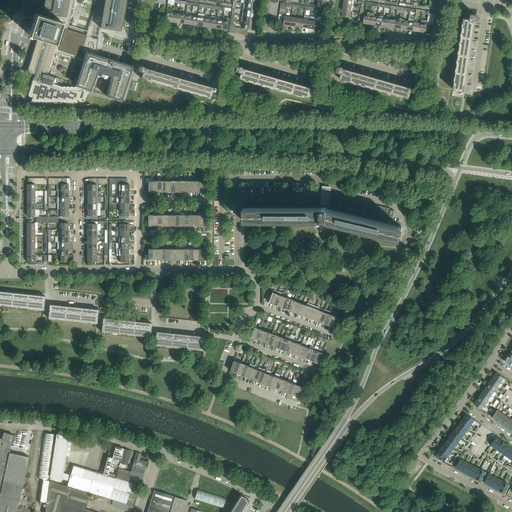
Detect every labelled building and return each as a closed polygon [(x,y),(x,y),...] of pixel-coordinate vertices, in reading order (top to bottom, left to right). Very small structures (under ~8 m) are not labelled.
[(29,35),(30,35),(37,37),(38,37),(27,72),(30,73),(35,74),(34,76),(33,76),(33,77),(34,77),(28,95),(32,97),(30,102),(31,102),(31,100),(35,102),(35,100),(39,102),(39,101),(43,102),(43,101),(46,102),(47,101),(50,102),(51,101),(54,102),(54,101),(58,102),(58,101),(62,102),(62,101),(65,102),(66,101),(69,102),(70,101),(73,102),(73,101),(77,102),(78,100),(83,102),(86,94),(87,91),(88,90),(90,91),(98,72),(111,77),(106,96),(122,100),(130,75),(132,66),(100,56),(95,55),(98,39),(63,28),(65,28),(66,25),(64,25),(67,17),(70,18),(72,12),(74,4),(74,0),(95,0),(96,2),(97,4),(97,6),(97,8),(96,9),(93,14),(92,18),(90,23),(89,26),(100,27),(100,28),(101,28),(116,30),(121,31),(121,27),(125,0),(44,0),(44,4),(43,10),(43,13),(45,13),(44,16),(36,14),(35,13),(35,14),(33,20),(33,21),(31,27),(31,28),(29,33),(29,35)] [(349,17),(351,17),(352,11),(342,10),(342,16),(344,16),(344,19),(349,20),(349,17)] [(363,23),(369,24),(371,12),(368,12),(367,15),(364,15),(363,23)] [(203,26),(204,18),(204,15),(198,14),(197,17),(196,25),(203,26)] [(379,17),(377,17),(375,25),(382,26),(383,17),(383,14),(380,14),(379,17)] [(395,19),(394,28),(400,29),(402,19),(403,14),(400,14),(399,20),(395,19)] [(463,18),(453,89),(458,90),(458,91),(460,92),(460,94),(463,94),(474,20),(475,20),(478,20),(478,15),(476,15),(470,14),(470,15),(466,14),(465,19),(463,18)] [(252,23),(253,17),(242,15),(241,22),(244,22),(252,23)] [(228,30),(229,18),(226,18),(226,21),(223,20),(221,29),(228,30)] [(420,23),(419,32),(426,33),(426,30),(427,23),(428,21),(421,20),(420,23)] [(140,76),(141,76),(140,78),(210,98),(211,93),(212,93),(213,90),(215,91),(216,88),(144,67),(145,64),(139,63),(139,65),(138,65),(137,70),(138,71),(137,75),(140,76)] [(238,71),(237,75),(241,76),(240,78),(309,98),(311,93),(312,93),(313,91),(315,92),(316,89),(243,68),(244,67),(244,64),(239,64),(239,66),(238,65),(237,71),(238,71)] [(415,89),(343,68),(343,67),(344,64),(336,64),(335,65),(333,64),(329,79),(339,82),(340,79),(409,98),(411,92),(412,93),(412,91),(414,92),(415,89)] [(58,184),(57,184),(57,191),(58,191),(68,191),(68,190),(68,188),(70,188),(70,184),(70,178),(66,178),(66,184),(63,184),(60,184),(58,184)] [(324,221),(325,221),(325,220),(327,221),(326,222),(399,240),(402,228),(400,228),(400,226),(391,224),(391,223),(391,221),(394,210),(390,209),(391,208),(382,206),(330,194),(331,189),(322,188),(320,207),(313,207),(313,201),(243,201),(243,221),(318,221),(318,220),(320,220),(320,221),(321,221),(321,222),(322,222),(322,223),(323,223),(323,222),(324,222),(324,221)] [(97,209),(86,209),(87,209),(87,216),(90,216),(90,219),(97,219),(97,216),(97,209)] [(119,209),(119,219),(126,219),(126,216),(129,216),(129,209),(119,209)] [(87,230),(97,230),(97,224),(97,221),(90,221),(90,224),(87,224),(87,230)] [(119,227),(117,227),(117,230),(119,230),(129,230),(129,224),(126,224),(126,221),(119,221),(119,224),(119,227)] [(35,255),(27,255),(27,261),(30,262),(30,264),(36,264),(36,262),(35,262),(35,259),(35,255)] [(0,291),(0,305),(6,306),(6,304),(11,305),(11,306),(12,293),(0,291)] [(278,291),(277,294),(273,304),(278,306),(282,293),(278,291)] [(273,304),(277,294),(273,292),(269,302),(273,304)] [(27,307),(29,294),(12,293),(11,306),(11,305),(16,306),(16,307),(22,307),(22,306),(27,307),(27,308),(27,307)] [(282,307),(286,297),(282,295),(283,293),(282,293),(278,306),(282,307)] [(29,294),(27,307),(32,307),(32,308),(38,309),(38,308),(43,308),(43,310),(45,296),(29,294)] [(286,309),(290,299),(286,297),(282,307),(286,309)] [(290,311),(294,300),(290,299),(286,309),(290,311)] [(294,312),(298,302),(294,300),(290,311),(294,312)] [(299,314),(302,303),(298,302),(294,312),(299,314)] [(303,315),(307,305),(302,303),(299,314),(303,315)] [(307,305),(303,315),(307,317),(312,304),(308,303),(307,305)] [(64,320),(66,306),(49,304),(48,318),(49,317),(53,317),(53,319),(59,319),(59,318),(64,319),(64,320)] [(312,304),(307,317),(311,319),(316,306),(312,304)] [(81,321),(81,320),(82,308),(66,306),(64,320),(65,319),(69,319),(69,320),(75,321),(76,320),(80,320),(80,321),(81,321)] [(316,306),(311,319),(315,320),(320,308),(316,306)] [(82,308),(81,320),(85,321),(85,322),(92,323),(92,321),(96,322),(96,323),(97,323),(98,309),(82,308)] [(320,308),(315,320),(320,322),(323,312),(324,309),(320,308)] [(324,324),(328,313),(323,312),(320,322),(324,324)] [(328,325),(332,315),(328,313),(324,324),(328,325)] [(332,327),(336,316),(332,315),(328,325),(332,327)] [(337,328),(340,318),(336,316),(332,327),(337,328)] [(103,318),(101,332),(102,332),(102,331),(107,331),(106,332),(113,333),(113,332),(118,332),(117,333),(118,333),(119,320),(103,318)] [(119,320),(118,333),(118,332),(123,333),(123,334),(129,335),(129,333),(134,334),(133,335),(134,335),(134,334),(135,321),(119,320)] [(150,337),(152,323),(135,321),(134,334),(139,334),(139,336),(145,336),(145,335),(150,336),(150,337)] [(251,337),(255,339),(259,328),(255,327),(251,337)] [(255,339),(259,340),(263,330),(259,328),(255,339)] [(259,340),(264,342),(268,332),(263,330),(259,340)] [(156,331),(154,345),(155,345),(155,344),(160,344),(160,346),(166,346),(166,345),(171,346),(171,347),(172,333),(156,331)] [(272,333),(268,344),(272,345),(276,335),(277,333),(273,331),(272,333)] [(268,332),(264,342),(268,344),(272,333),(268,332)] [(187,349),(188,335),(172,333),(171,347),(171,346),(176,346),(176,347),(182,348),(182,347),(187,347),(187,349)] [(284,338),(280,348),(285,350),(290,337),(290,336),(286,334),(284,338)] [(188,335),(187,349),(187,347),(192,348),(192,349),(198,350),(198,349),(203,349),(203,350),(203,351),(205,337),(188,335)] [(276,335),(272,345),(276,347),(280,337),(276,335)] [(284,338),(280,337),(276,347),(280,348),(284,338)] [(290,337),(285,350),(289,352),(293,341),(294,339),(290,337)] [(293,341),(289,352),(293,353),(297,343),(293,341)] [(301,345),(297,343),(293,353),(297,355),(301,345)] [(297,355),(301,357),(305,346),(301,345),(297,355)] [(301,357),(306,358),(310,348),(305,346),(301,357)] [(310,348),(306,358),(310,360),(315,348),(310,346),(310,348)] [(315,348),(310,360),(314,361),(319,347),(315,346),(315,348)] [(324,349),(319,347),(314,361),(318,363),(322,353),(324,349)] [(230,371),(237,374),(241,363),(234,360),(230,371)] [(241,375),(245,365),(241,363),(237,374),(241,375)] [(250,378),(254,368),(255,365),(251,364),(249,366),(245,377),(250,378)] [(241,375),(245,377),(249,366),(245,365),(241,375)] [(258,370),(254,380),(258,382),(263,369),(259,367),(258,370)] [(254,380),(258,370),(254,368),(250,378),(254,380)] [(263,369),(258,382),(262,383),(267,370),(263,369)] [(267,370),(262,383),(266,385),(270,374),(272,372),(267,370)] [(275,376),(271,386),(275,388),(279,378),(280,375),(276,373),(275,376)] [(496,373),(493,377),(500,382),(504,378),(496,373)] [(266,385),(271,386),(275,376),(270,374),(266,385)] [(500,382),(493,377),(490,381),(497,387),(500,382)] [(283,379),(279,378),(275,388),(279,390),(283,379)] [(287,381),(283,379),(279,390),(283,391),(287,381)] [(283,391),(287,393),(291,383),(287,381),(283,391)] [(497,387),(490,381),(487,386),(494,391),(497,387)] [(287,393),(292,395),(296,384),(291,383),(287,393)] [(292,395),(296,396),(300,386),(296,384),(292,395)] [(304,388),(300,386),(296,396),(300,398),(304,388)] [(494,391),(487,386),(483,390),(491,396),(494,391)] [(480,395),(488,400),(491,396),(483,390),(480,395)] [(480,395),(477,399),(485,405),(488,400),(480,395)] [(481,409),(485,405),(477,399),(474,404),(481,409)] [(496,420),(502,413),(497,410),(492,417),(496,420)] [(496,420),(501,423),(506,416),(502,413),(496,420)] [(463,419),(470,425),(474,420),(466,415),(463,419)] [(510,419),(506,416),(501,423),(505,427),(510,419)] [(463,419),(459,424),(467,430),(470,425),(463,419)] [(464,434),(467,430),(459,424),(456,428),(464,434)] [(456,428),(452,433),(460,439),(464,434),(456,428)] [(9,452),(13,435),(4,432),(2,439),(0,438),(0,511),(16,511),(19,500),(29,457),(9,452)] [(48,479),(55,434),(44,433),(37,477),(48,479)] [(457,443),(460,439),(452,433),(449,438),(457,443)] [(56,434),(49,480),(90,493),(90,492),(113,499),(113,500),(133,506),(140,485),(127,481),(115,477),(107,475),(103,473),(105,465),(101,464),(99,473),(73,465),(70,475),(63,473),(69,436),(65,435),(56,434)] [(495,448),(501,440),(496,437),(491,445),(495,448)] [(449,438),(445,442),(453,448),(457,443),(449,438)] [(500,451),(505,444),(501,440),(495,448),(500,451)] [(445,442),(442,447),(450,453),(453,448),(445,442)] [(510,447),(505,444),(500,451),(505,455),(510,447)] [(103,473),(107,475),(110,466),(118,469),(118,468),(119,463),(123,448),(115,446),(112,458),(107,456),(105,465),(103,473)] [(442,447),(439,451),(446,457),(450,453),(442,447)] [(131,450),(123,448),(119,463),(125,464),(124,465),(127,466),(131,450)] [(443,462),(446,457),(439,451),(435,456),(443,462)] [(130,472),(127,481),(140,485),(147,462),(139,460),(141,454),(136,452),(130,472)] [(455,467),(460,470),(465,461),(460,459),(455,467)] [(465,461),(460,470),(465,473),(470,464),(465,461)] [(470,464),(465,473),(471,475),(475,467),(470,464)] [(471,475),(476,478),(480,470),(475,467),(471,475)] [(118,468),(118,469),(115,477),(127,481),(130,472),(118,468)] [(480,470),(476,478),(481,481),(485,472),(480,470)] [(489,485),(493,476),(488,474),(484,482),(489,485)] [(489,485),(494,488),(499,479),(493,476),(489,485)] [(43,479),(41,501),(46,502),(49,480),(43,479)] [(494,488),(499,490),(504,482),(499,479),(494,488)] [(44,511),(94,511),(85,509),(90,493),(49,480),(46,502),(44,511)] [(509,484),(504,482),(499,490),(504,493),(509,484)] [(226,497),(198,489),(194,499),(222,508),(226,497)] [(147,511),(182,511),(186,500),(154,490),(147,511)] [(240,495),(229,511),(241,511),(249,500),(240,495)] [(130,511),(131,511),(133,506),(113,500),(112,505),(117,507),(117,508),(130,511)]
